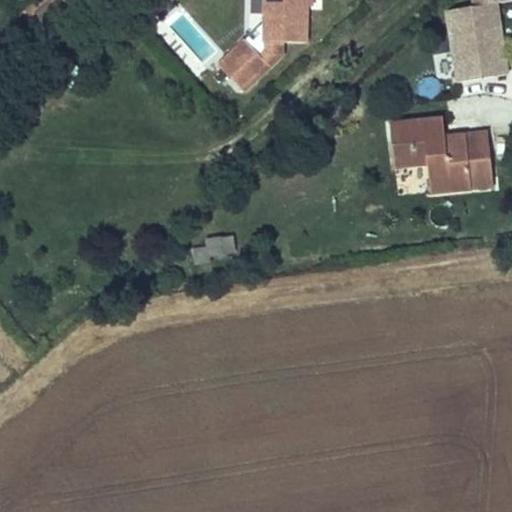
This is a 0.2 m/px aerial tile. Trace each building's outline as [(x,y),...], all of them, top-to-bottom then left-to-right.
[(122,0),(98,0),(96,2),(106,14),(122,0)] [(316,0),(275,0),(277,41),(317,41),(316,0)] [(511,0),(471,0),(472,10),(447,13),(455,85),(509,79),(501,7),(511,5),(511,0)] [(451,148),(448,132),(398,140),(399,156),(375,158),(379,183),(435,178),(439,202),(503,195),(495,145),(451,148)] [(371,143),(375,158),(399,156),(398,140),(371,143)] [(254,260),(251,243),(237,245),(240,263),(254,260)] [(240,263),(237,245),(223,246),(224,255),(210,257),(212,273),(229,270),(228,264),(240,263)]
